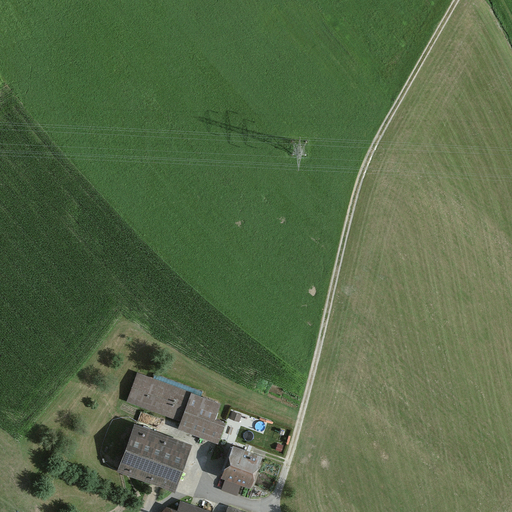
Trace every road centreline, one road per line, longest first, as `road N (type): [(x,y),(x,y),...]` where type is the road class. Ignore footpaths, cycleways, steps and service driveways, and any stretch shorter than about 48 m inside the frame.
road 1 (track): [(457,0),(363,174),(272,510)]
road 2 (unknown): [(153,511),(190,481),(272,510)]
